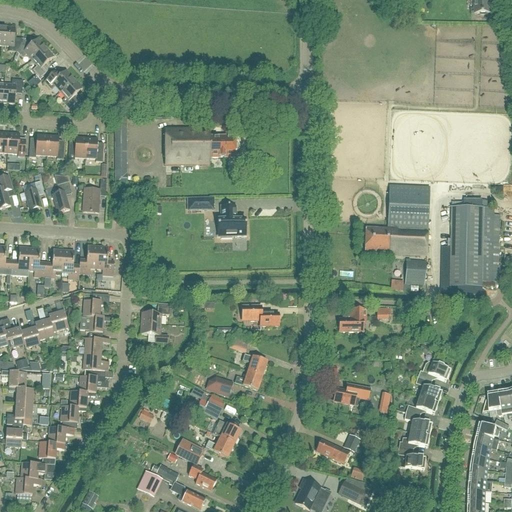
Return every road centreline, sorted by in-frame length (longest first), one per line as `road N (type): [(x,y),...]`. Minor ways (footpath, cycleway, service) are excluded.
road 1 (residential): [(41,511),(118,395),(129,244),(112,234),(0,227)]
road 2 (residential): [(309,302),(484,305),(497,299),(511,265)]
road 3 (residential): [(250,511),(302,398),(309,302)]
road 4 (residential): [(309,302),(307,92)]
road 5 (tertiary): [(307,92),(107,88)]
road 6 (residential): [(445,511),(459,403),(472,378),(511,369)]
road 7 (tertiary): [(107,88),(34,20),(0,12)]
road 8 (residential): [(0,116),(81,127),(107,88)]
